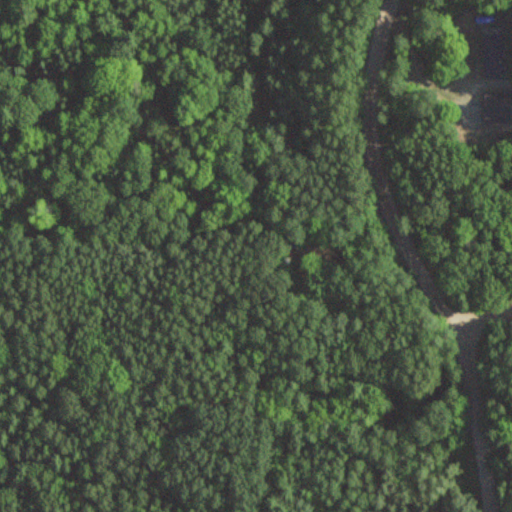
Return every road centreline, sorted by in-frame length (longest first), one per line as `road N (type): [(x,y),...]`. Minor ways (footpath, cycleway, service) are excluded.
road 1 (residential): [(390,0),(367,87),(373,158),(398,229),(460,327),(487,511)]
road 2 (track): [(0,57),(50,65),(128,118),(240,221),(338,255),(398,229)]
